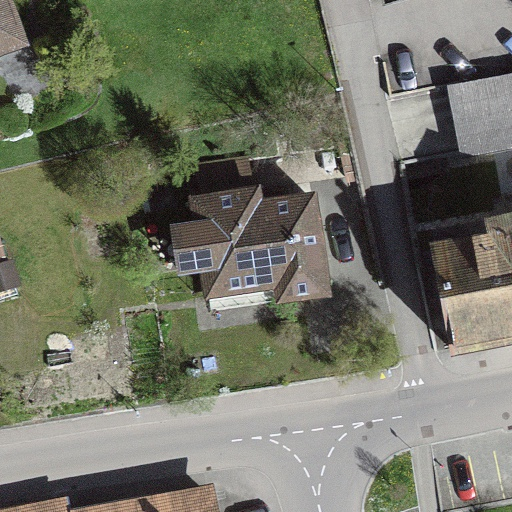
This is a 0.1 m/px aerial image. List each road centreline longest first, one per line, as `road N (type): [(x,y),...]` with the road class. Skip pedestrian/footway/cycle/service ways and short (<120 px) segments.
road 1 (residential): [(347,0),(426,406)]
road 2 (residential): [(301,428),(0,475)]
road 3 (residential): [(426,406),(301,428)]
